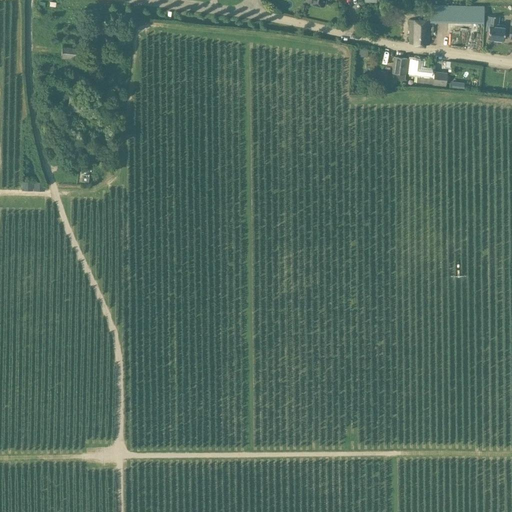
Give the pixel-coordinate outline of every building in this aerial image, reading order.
[(484,6),(430,4),(430,21),(410,21),(409,44),(429,45),(430,22),(483,23),(484,6)] [(499,17),(487,16),(485,30),(489,30),(488,38),(494,38),(494,41),(501,41),(501,39),(503,39),(505,25),(498,24),(499,17)] [(61,57),(82,59),(83,48),(62,47),(61,57)] [(394,57),(392,73),(393,73),(393,79),(405,80),(407,59),(394,57)] [(434,71),(431,71),(431,67),(423,67),(424,60),(410,59),(408,73),(417,74),(416,82),(432,84),(445,86),(447,72),(434,71)] [(373,71),(371,80),(386,82),(387,72),(373,71)] [(63,100),(63,110),(99,109),(99,99),(63,100)] [(21,181),(21,189),(43,190),(44,181),(21,181)]
